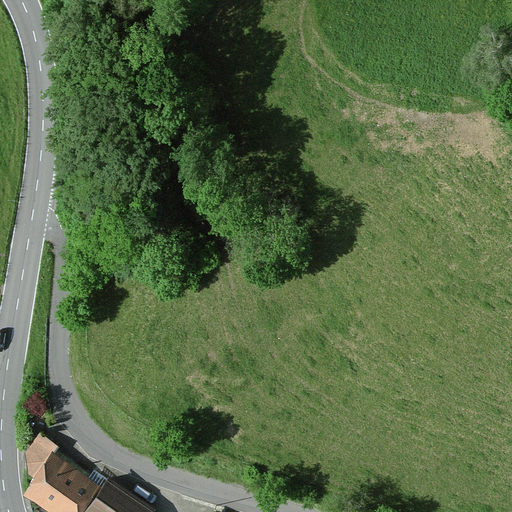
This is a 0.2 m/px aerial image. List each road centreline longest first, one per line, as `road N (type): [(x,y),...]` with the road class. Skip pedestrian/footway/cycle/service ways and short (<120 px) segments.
road 1 (unclassified): [(35,203),(55,212),(63,234),(59,368),(85,431),(115,457),(292,511)]
road 2 (secondary): [(9,511),(1,447),(5,371),(35,203)]
road 3 (secondary): [(35,203),(44,103),(21,0)]
